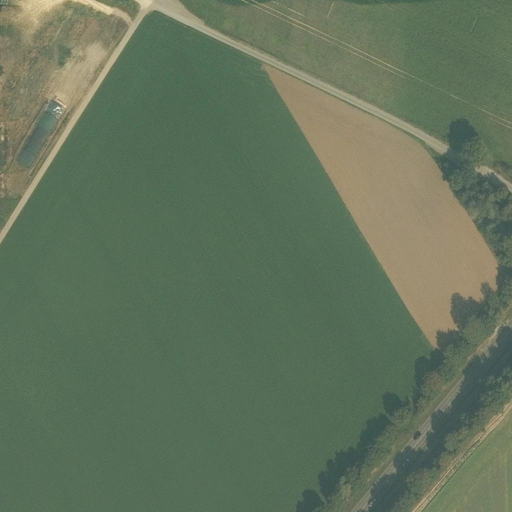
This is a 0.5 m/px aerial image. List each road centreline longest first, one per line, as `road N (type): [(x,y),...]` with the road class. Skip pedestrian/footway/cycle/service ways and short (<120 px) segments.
road 1 (track): [(511,188),(149,4)]
road 2 (track): [(149,4),(0,245)]
road 3 (primary): [(511,328),(364,511)]
